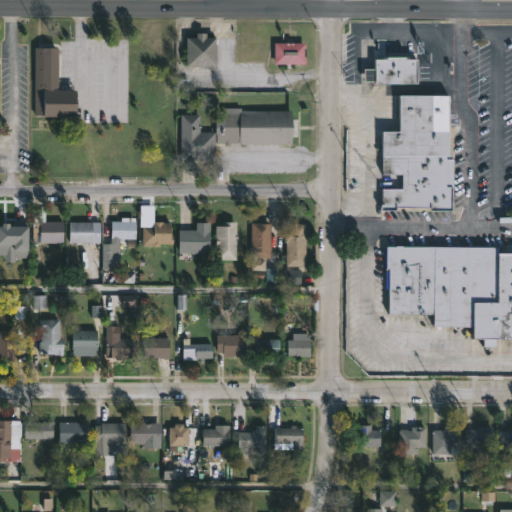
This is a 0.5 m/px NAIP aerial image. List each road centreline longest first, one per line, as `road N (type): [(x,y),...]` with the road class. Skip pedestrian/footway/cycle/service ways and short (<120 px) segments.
road 1 (residential): [(511,392),(0,390)]
road 2 (secondary): [(0,6),(511,8)]
road 3 (residential): [(329,8),(329,390),(313,511)]
road 4 (residential): [(329,187),(0,191)]
